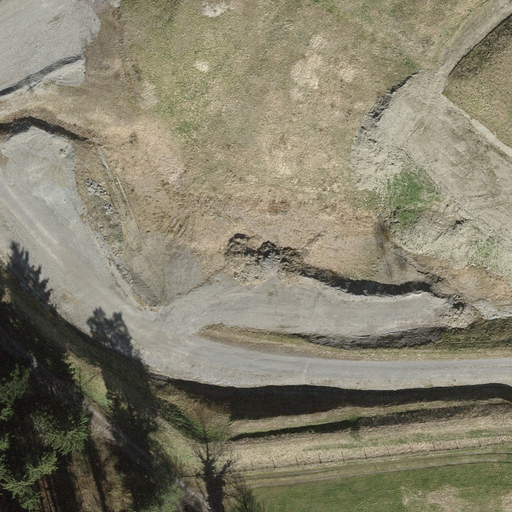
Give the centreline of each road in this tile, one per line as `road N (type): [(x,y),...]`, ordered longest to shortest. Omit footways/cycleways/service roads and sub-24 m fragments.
road 1 (track): [(511,368),(246,373),(93,308),(0,222)]
road 2 (track): [(189,498),(511,457)]
road 3 (track): [(0,336),(206,511)]
